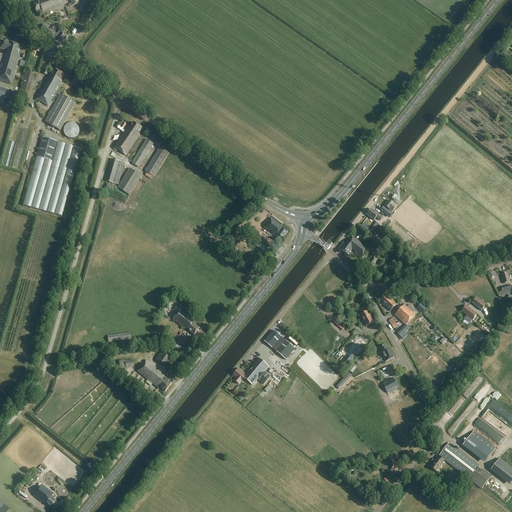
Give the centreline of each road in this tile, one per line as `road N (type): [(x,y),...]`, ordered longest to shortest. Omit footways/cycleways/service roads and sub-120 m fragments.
road 1 (unclassified): [(0,432),(44,368),(123,99)]
road 2 (primary): [(83,511),(301,234)]
road 3 (track): [(332,252),(120,511)]
road 4 (primary): [(302,217),(340,195),(497,0)]
road 5 (unclassified): [(375,511),(424,448),(431,415),(373,303),(372,284)]
road 6 (tertiary): [(302,217),(275,207),(123,99)]
road 7 (track): [(511,28),(390,178)]
road 8 (tertiary): [(372,284),(396,287),(511,260)]
